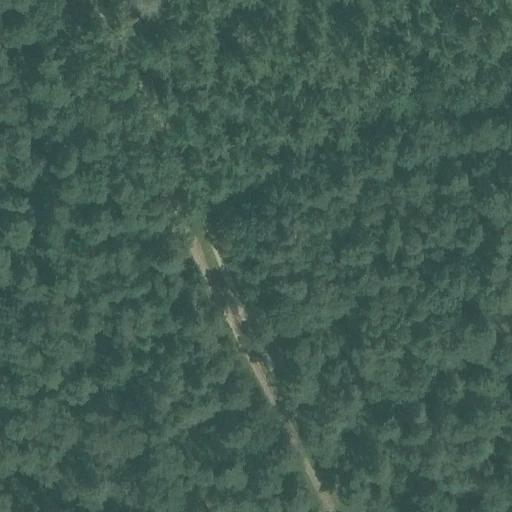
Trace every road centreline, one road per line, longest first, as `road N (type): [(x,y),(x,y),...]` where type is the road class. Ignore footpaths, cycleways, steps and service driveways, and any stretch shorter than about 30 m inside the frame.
road 1 (track): [(60,0),(331,511)]
road 2 (track): [(511,105),(459,98),(384,105),(202,215)]
